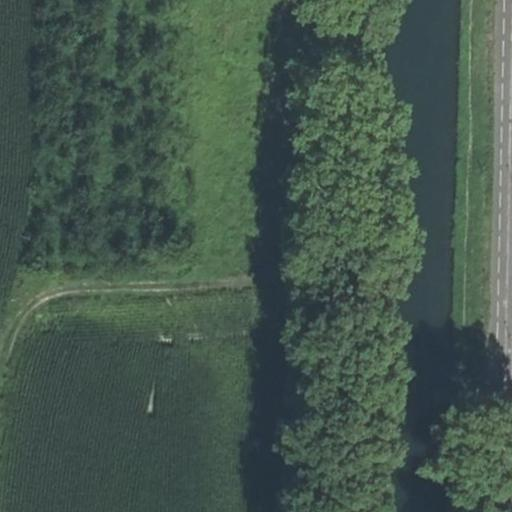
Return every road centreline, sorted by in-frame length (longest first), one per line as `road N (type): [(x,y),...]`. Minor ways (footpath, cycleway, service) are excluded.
road 1 (track): [(330,0),(323,511)]
road 2 (track): [(0,401),(8,353),(34,298),(323,273)]
